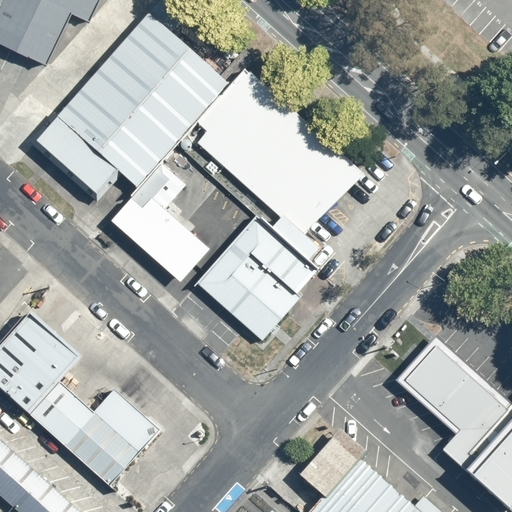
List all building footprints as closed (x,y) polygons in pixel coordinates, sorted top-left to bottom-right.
[(0,0),(0,52),(4,45),(50,67),(74,16),(92,24),(103,0),(0,0)] [(232,89),(150,17),(38,144),(99,197),(120,173),(141,192),(164,166),(199,126),(232,89)] [(246,75),(232,89),(199,126),(208,134),(198,144),(282,220),(274,229),(311,262),(321,251),(306,236),(366,177),(246,75)] [(188,186),(164,166),(141,192),(112,224),(182,284),(211,251),(166,212),(188,186)] [(321,271),(311,262),(274,229),(257,216),(197,286),(264,344),(302,300),(298,297),(321,271)] [(0,349),(0,385),(31,413),(111,486),(162,430),(116,389),(95,412),(60,381),(81,358),(32,314),(0,349)] [(511,401),(506,409),(427,340),(391,380),(454,434),(511,485),(511,401)] [(346,430),(342,427),(336,434),(303,473),(330,495),(315,511),(428,511),(363,458),(370,450),(346,430)] [(83,511),(0,437),(0,494),(19,511),(83,511)]
